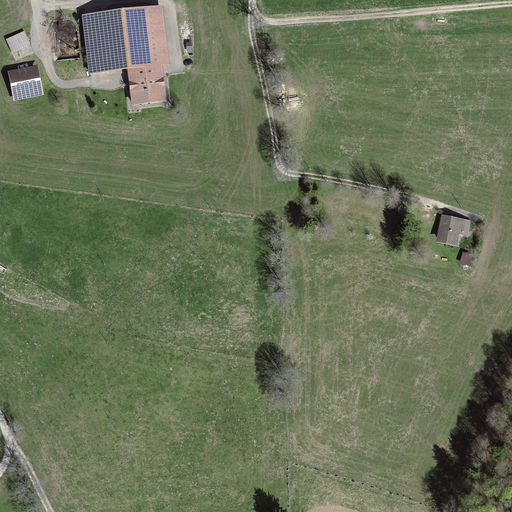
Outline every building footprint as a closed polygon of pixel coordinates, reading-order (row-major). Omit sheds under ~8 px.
[(83,18),(90,76),(127,71),(131,106),(167,102),(163,68),(169,67),(162,9),(83,18)] [(7,42),(11,53),(28,46),(24,35),(7,42)] [(37,67),(8,73),(13,102),(42,97),(37,67)] [(443,218),(437,244),(458,248),(460,235),(468,237),(470,223),(443,218)] [(464,255),(460,264),(470,268),(474,259),(464,255)]
